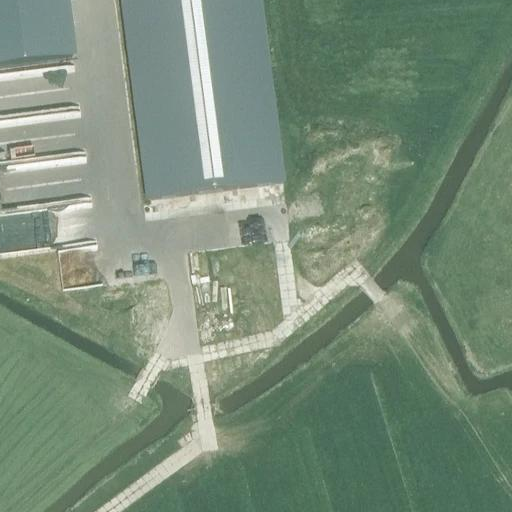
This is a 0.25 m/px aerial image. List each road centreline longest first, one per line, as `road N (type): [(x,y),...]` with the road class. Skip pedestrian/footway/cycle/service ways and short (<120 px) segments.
road 1 (track): [(193,356),(271,340),(353,271),(385,309)]
road 2 (track): [(193,356),(206,439),(108,511)]
